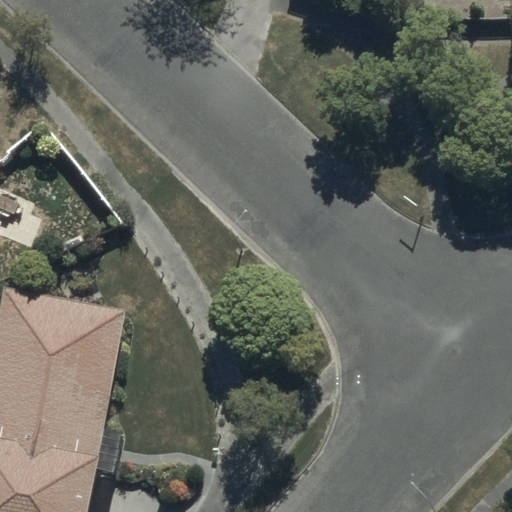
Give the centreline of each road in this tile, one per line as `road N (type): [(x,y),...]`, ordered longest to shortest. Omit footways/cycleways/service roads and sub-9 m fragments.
road 1 (residential): [(480,369),(85,0)]
road 2 (residential): [(349,511),(480,369)]
